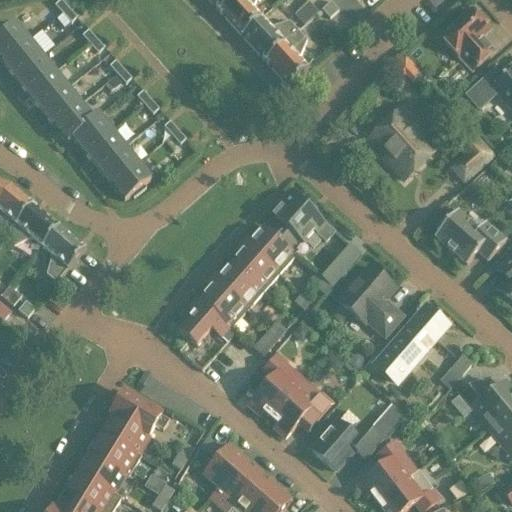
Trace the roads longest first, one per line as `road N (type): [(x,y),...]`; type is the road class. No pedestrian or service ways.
road 1 (residential): [(511,351),(287,164)]
road 2 (residential): [(337,511),(135,344)]
road 3 (residential): [(403,0),(369,65),(287,164)]
road 4 (residential): [(287,164),(262,156),(232,161),(142,225),(127,250)]
road 5 (residential): [(33,511),(135,344)]
road 6 (residential): [(127,250),(0,165)]
